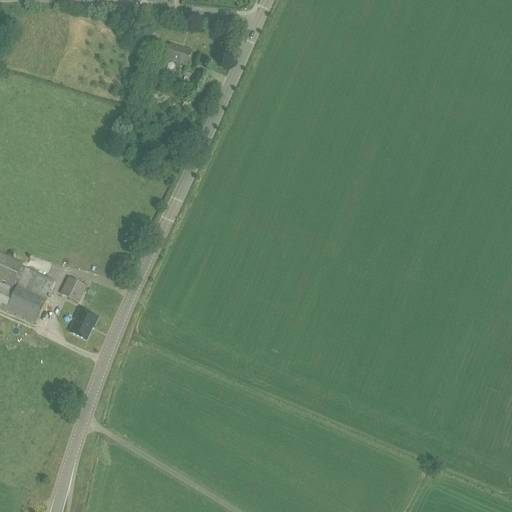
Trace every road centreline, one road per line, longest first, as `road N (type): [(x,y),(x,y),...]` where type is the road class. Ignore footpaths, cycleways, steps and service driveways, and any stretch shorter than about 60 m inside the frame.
road 1 (unclassified): [(55,511),(120,323),(257,21)]
road 2 (residential): [(130,8),(257,21)]
